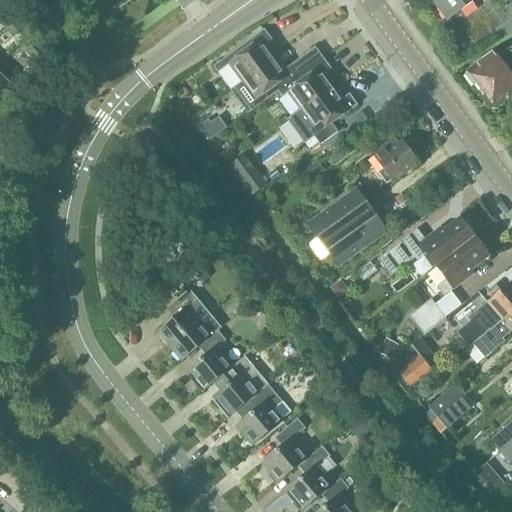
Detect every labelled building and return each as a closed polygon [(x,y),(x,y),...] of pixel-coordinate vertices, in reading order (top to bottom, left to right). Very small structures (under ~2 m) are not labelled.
[(435,0),(448,19),(474,0),(435,0)] [(511,4),(503,11),(510,20),(494,32),(501,42),(511,34),(511,4)] [(3,14),(0,16),(0,23),(4,28),(10,22),(3,14)] [(12,36),(18,31),(10,22),(4,28),(12,36)] [(242,81),(275,58),(266,46),(273,41),(265,30),(214,67),(218,72),(230,64),(242,81)] [(34,60),(40,55),(32,46),(26,51),(34,60)] [(298,75),(322,57),(315,48),(284,71),(275,58),(242,81),(255,99),(250,103),(254,109),(279,91),(299,76),(298,75)] [(511,48),(499,58),(495,53),(465,74),(491,109),(496,110),(511,98),(511,48)] [(301,110),(333,86),(324,74),(331,69),(322,57),(298,75),(299,76),(279,91),(283,97),(288,93),(301,110)] [(0,77),(0,97),(10,87),(0,77)] [(358,105),(350,94),(342,99),(333,86),(301,110),(314,127),(308,132),(313,138),(315,136),(321,144),(338,132),(332,124),(358,105)] [(393,181),(416,164),(413,160),(415,159),(411,153),(409,154),(401,143),(397,146),(392,139),(372,154),(384,170),(379,174),(387,184),(392,180),(393,181)] [(334,165),(353,151),(347,143),(329,157),(334,165)] [(244,156),(229,167),(252,197),(267,186),(244,156)] [(337,268),(386,233),(355,191),(307,226),(337,268)] [(382,209),(395,225),(411,211),(398,196),(382,209)] [(435,267),(473,238),(471,235),(472,234),(472,230),(466,223),(463,222),(461,223),(459,219),(433,238),(432,237),(429,237),(410,252),(402,241),(377,261),(390,277),(414,259),(415,260),(419,260),(426,254),(435,267)] [(473,238),(435,267),(446,280),(438,285),(436,289),(442,297),(461,282),(462,279),(461,278),(487,258),(484,254),(486,253),(486,249),(480,241),(476,241),(475,242),(473,238)] [(490,331),(511,312),(511,286),(510,284),(487,304),(499,317),(495,321),(494,320),(486,327),(489,331),(490,331)] [(158,332),(181,361),(197,347),(218,331),(221,328),(190,291),(168,309),(175,319),(158,332)] [(424,337),(446,320),(431,301),(409,319),(424,337)] [(489,331),(473,344),(485,358),(505,341),(503,339),(511,331),(511,332),(511,312),(490,331),(489,331)] [(225,373),(233,366),(217,347),(226,340),(218,331),(197,347),(206,357),(187,373),(203,392),(225,373)] [(396,346),(386,340),(378,355),(388,361),(396,346)] [(413,343),(392,362),(414,387),(436,368),(413,343)] [(233,366),(225,373),(232,383),(214,398),(229,417),(248,402),(259,393),(243,374),(252,366),(244,357),(233,366)] [(299,382),(289,371),(277,380),(278,381),(283,388),(287,392),(299,382)] [(283,388),(278,381),(270,388),(276,394),(283,388)] [(281,400),(276,395),(268,385),(259,393),(248,402),(256,411),(237,427),(252,445),(282,420),(272,408),(281,400)] [(437,418),(464,395),(457,386),(430,408),(437,418)] [(464,395),(437,418),(446,429),(473,406),(464,395)] [(297,466),(308,458),(293,439),(305,429),(297,420),(274,438),(282,448),(262,464),(278,482),(297,466)] [(500,452),(511,441),(511,422),(490,441),(500,452)] [(511,441),(500,452),(510,463),(511,461),(511,441)] [(321,495),(332,486),(316,467),(329,457),(321,447),(308,458),(297,466),(306,476),(286,492),(302,511),(321,495)] [(349,488),(357,481),(353,476),(345,482),(349,488)] [(332,486),(321,495),(329,504),(319,511),(353,511),(340,496),(349,489),(340,479),(332,486)]
